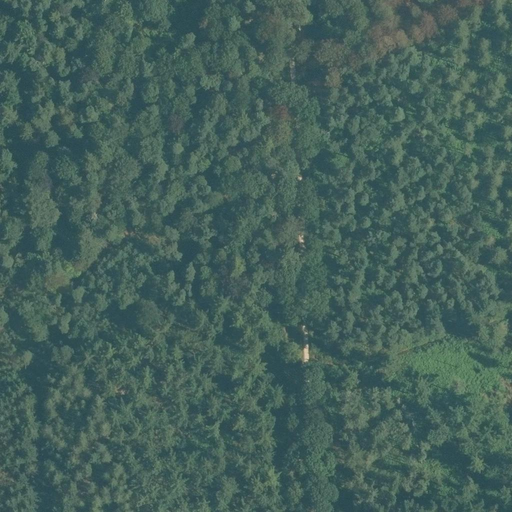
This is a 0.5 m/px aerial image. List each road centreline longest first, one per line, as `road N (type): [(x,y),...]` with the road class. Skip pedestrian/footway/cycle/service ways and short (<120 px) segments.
road 1 (unknown): [(289,511),(279,206),(287,180),(342,123),(356,62)]
road 2 (track): [(316,511),(302,83)]
road 3 (unknown): [(302,83),(485,0)]
